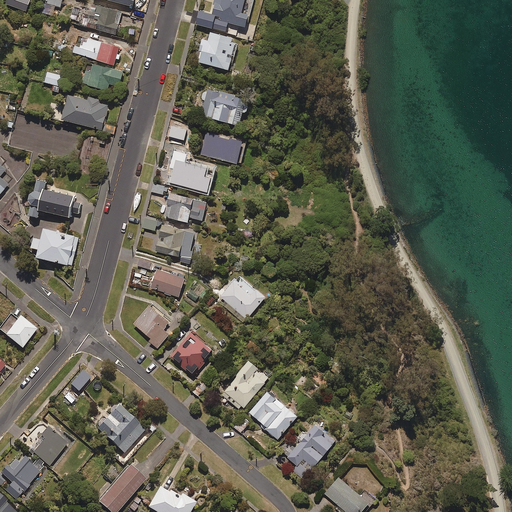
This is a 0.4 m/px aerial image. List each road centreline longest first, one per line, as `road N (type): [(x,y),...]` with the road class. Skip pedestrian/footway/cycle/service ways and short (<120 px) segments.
road 1 (unclassified): [(499,511),(451,347),(383,221),(362,157),(351,80),(353,0)]
road 2 (residential): [(81,328),(171,0)]
road 3 (residential): [(81,328),(288,511)]
road 4 (residential): [(0,422),(81,328)]
